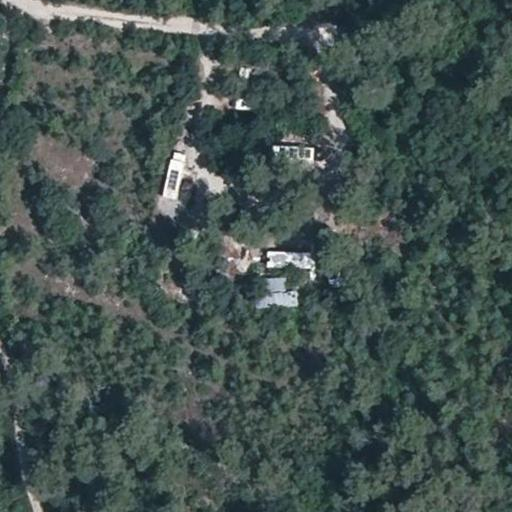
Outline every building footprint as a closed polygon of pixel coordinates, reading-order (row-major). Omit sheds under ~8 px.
[(290,83),(289,67),(248,69),(249,84),(290,83)] [(277,140),(278,159),(323,156),(322,137),(277,140)] [(156,234),(170,237),(180,190),(166,187),(156,234)] [(176,263),(165,297),(191,305),(201,271),(176,263)] [(261,309),(299,308),(298,291),(287,291),(286,277),(260,278),(261,309)]
